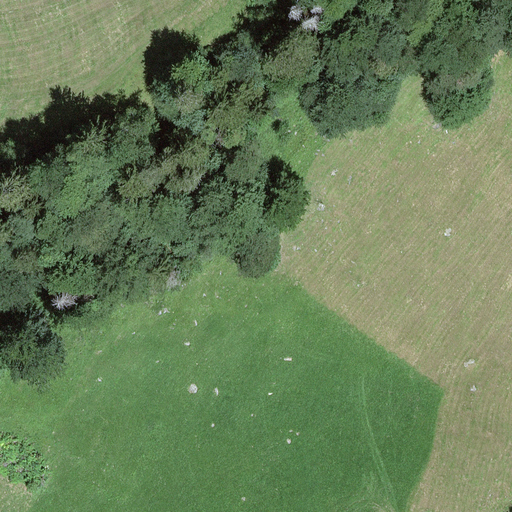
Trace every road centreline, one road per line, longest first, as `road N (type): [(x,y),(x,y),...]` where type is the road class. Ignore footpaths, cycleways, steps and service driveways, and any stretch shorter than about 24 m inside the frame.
road 1 (motorway): [(359,511),(104,0)]
road 2 (motorway): [(0,223),(146,511)]
